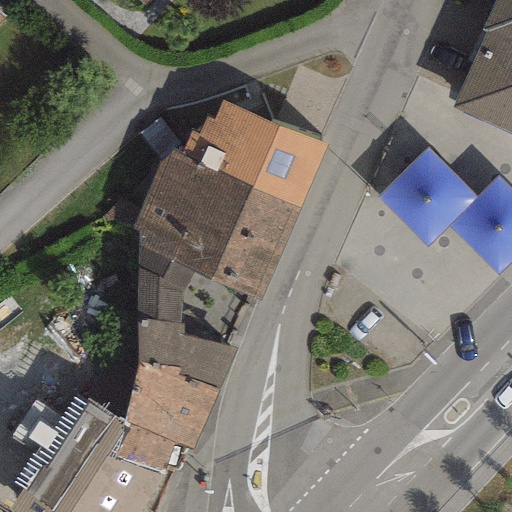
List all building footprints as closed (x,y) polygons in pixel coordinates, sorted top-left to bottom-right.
[(483,33),(449,108),(511,135),(511,0),(492,0),(479,31),(483,33)] [(325,146),(221,101),(213,120),(206,117),(198,136),(189,132),(179,156),(299,207),(325,146)] [(258,301),(299,207),(179,156),(166,149),(130,230),(135,233),(134,247),(137,248),(191,271),(258,301)] [(511,197),(496,182),(476,202),(428,153),(378,202),(428,253),(450,231),(498,280),(511,267),(511,197)] [(137,248),(135,322),(179,325),(181,294),(191,271),(137,248)] [(179,325),(135,322),(136,364),(122,425),(106,456),(162,474),(164,467),(176,472),(183,449),(188,451),(233,348),(182,334),(182,325),(179,325)] [(10,511),(137,511),(162,474),(106,456),(122,425),(86,399),(7,510),(10,511)]
